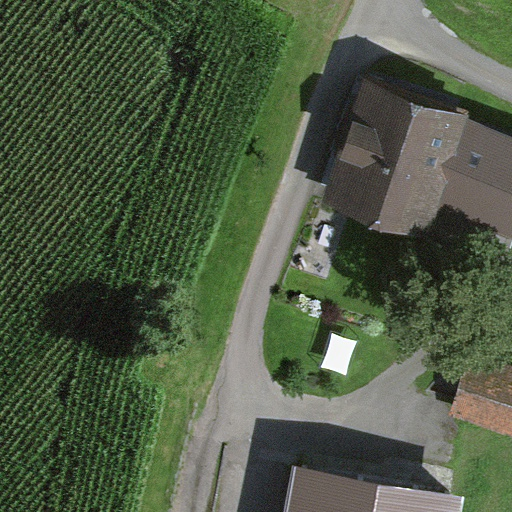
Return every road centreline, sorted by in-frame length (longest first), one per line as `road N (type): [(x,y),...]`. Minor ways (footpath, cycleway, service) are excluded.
road 1 (track): [(375,0),(245,310),(186,511)]
road 2 (track): [(372,11),(511,82)]
